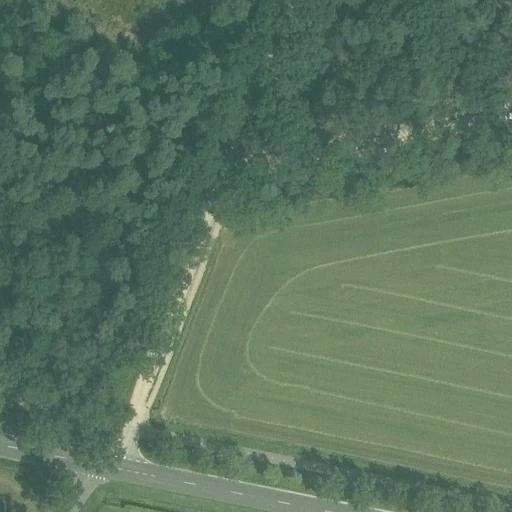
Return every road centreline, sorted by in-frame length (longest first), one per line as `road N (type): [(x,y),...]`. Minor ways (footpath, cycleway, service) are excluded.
road 1 (track): [(511,118),(227,171)]
road 2 (track): [(129,429),(227,171)]
road 3 (secondary): [(329,511),(115,467)]
road 4 (track): [(227,171),(290,0)]
